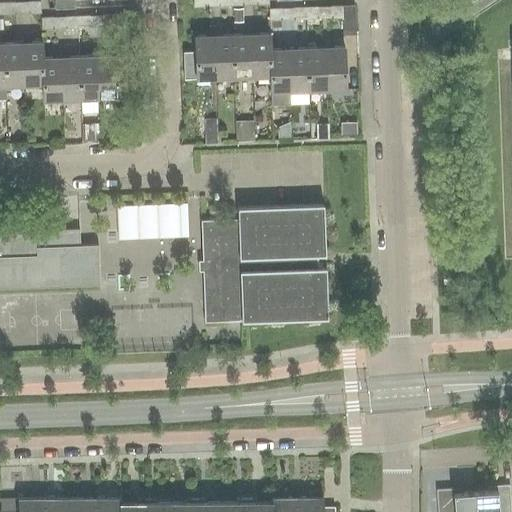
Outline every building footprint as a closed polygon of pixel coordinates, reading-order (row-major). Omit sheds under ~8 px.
[(41,0),(28,1),(29,13),(41,12),(41,0)] [(16,13),(15,1),(3,2),(4,14),(16,13)] [(356,5),(343,5),(331,6),(331,18),(344,17),(344,30),(356,30),(356,5)] [(319,18),(318,6),(306,7),(306,19),(313,18),(319,18)] [(306,19),(306,7),(293,7),(294,19),(306,19)] [(282,20),(282,8),(269,8),(270,20),(282,20)] [(242,9),(234,9),(235,22),(243,22),(242,9)] [(115,14),(102,14),(103,26),(116,26),(115,14)] [(78,27),(78,15),(65,16),(65,28),(78,27)] [(90,27),(90,15),(78,15),(78,27),(90,27)] [(54,28),(53,16),(41,17),(42,29),(54,28)] [(319,27),(319,18),(313,18),(306,19),(306,28),(319,27)] [(270,48),(271,48),(270,32),(251,33),(253,76),(271,76),(270,48)] [(253,76),(251,33),(232,34),(234,77),(253,76)] [(216,78),(214,34),(195,35),(197,78),(216,78)] [(234,77),(232,34),(214,34),(216,78),(234,77)] [(25,85),(23,41),(5,42),(7,86),(25,85)] [(42,57),(43,57),(42,41),(23,41),(25,85),(43,84),(42,57)] [(345,45),(326,46),(327,90),(346,89),(345,45)] [(327,90),(326,46),(307,47),(309,90),(327,90)] [(289,47),(271,48),(270,48),(271,76),(272,105),(291,104),(291,91),(290,91),(289,47)] [(309,90),(307,47),(289,47),(290,91),(291,91),(309,90)] [(99,98),(98,54),(79,55),(81,99),(99,98)] [(117,54),(98,54),(99,98),(119,97),(117,54)] [(81,99),(79,55),(61,56),(63,99),(81,99)] [(63,99),(61,56),(43,57),(42,57),(43,84),(43,100),(63,99)] [(358,121),(342,122),(342,133),(358,133),(358,121)] [(254,122),(237,122),(238,141),(255,141),(254,122)] [(290,124),(278,130),(278,140),(285,140),(291,139),(290,124)] [(101,125),(82,125),(83,140),(101,140),(101,125)] [(219,142),(218,130),(206,131),(206,143),(219,142)] [(116,237),(187,234),(185,201),(115,203),(116,237)] [(318,267),(318,255),(326,254),(324,204),(238,207),(239,218),(202,219),(206,321),(242,320),(242,321),(328,318),(326,267),(318,267)] [(0,287),(101,284),(100,244),(82,245),(81,229),(0,231),(0,287)] [(497,490),(476,491),(476,511),(511,511),(510,484),(497,485),(497,490)] [(476,511),(476,491),(454,493),(454,488),(437,489),(438,511),(476,511)] [(297,511),(297,495),(271,496),(271,501),(272,501),(271,511),(297,511)] [(335,511),(335,506),(323,506),(323,495),(297,495),(297,511),(335,511)] [(44,511),(45,497),(19,497),(19,510),(18,511),(44,511)] [(70,511),(70,497),(45,497),(44,511),(70,511)] [(95,511),(95,497),(70,497),(70,511),(95,511)] [(120,511),(120,502),(121,502),(121,497),(95,497),(95,511),(120,511)] [(196,511),(196,501),(171,502),(170,511),(196,511)] [(221,511),(222,501),(196,501),(196,511),(221,511)] [(246,511),(247,501),(222,501),(221,511),(246,511)] [(271,511),(272,501),(271,501),(247,501),(246,511),(271,511)] [(145,511),(146,502),(121,502),(120,502),(120,511),(145,511)] [(170,511),(171,502),(146,502),(145,511),(170,511)]
